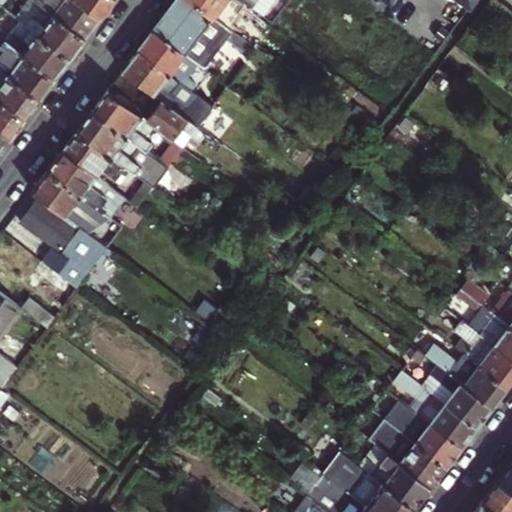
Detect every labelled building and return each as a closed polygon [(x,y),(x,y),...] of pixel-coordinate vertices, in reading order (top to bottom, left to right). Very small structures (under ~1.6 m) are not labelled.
[(43,0),(38,6),(84,40),(91,29),(99,19),(74,0),(43,0)] [(74,0),(99,19),(107,9),(113,0),(74,0)] [(183,55),(211,15),(190,0),(171,0),(164,11),(150,30),(181,53),(183,55)] [(221,0),(190,0),(211,15),(221,0)] [(221,0),(211,15),(224,25),(241,0),(221,0)] [(242,0),(255,9),(261,0),(242,0)] [(321,0),(334,10),(340,0),(321,0)] [(84,40),(38,6),(23,27),(68,60),(76,50),(84,40)] [(200,67),(229,29),(211,15),(183,55),(200,67)] [(27,48),(21,56),(53,80),(61,70),(68,60),(23,27),(18,23),(10,34),(27,48)] [(181,53),(150,30),(142,39),(135,49),(172,76),(174,72),(170,69),(181,53)] [(48,88),(53,80),(21,56),(0,39),(0,70),(7,76),(39,100),(48,88)] [(127,60),(120,70),(151,92),(156,86),(166,93),(176,79),(172,76),(135,49),(127,60)] [(0,101),(24,120),(33,108),(39,100),(7,76),(0,70),(0,101)] [(132,112),(149,124),(179,146),(195,123),(181,113),(151,92),(120,70),(114,78),(108,86),(129,102),(136,93),(141,98),(132,112)] [(191,98),(181,113),(195,123),(210,104),(190,89),(186,94),(191,98)] [(97,101),(89,111),(142,150),(148,141),(141,136),(149,124),(132,112),(104,91),(97,101)] [(19,127),(24,120),(0,101),(0,133),(9,141),(19,127)] [(142,150),(89,111),(82,120),(75,130),(130,170),(142,179),(150,185),(164,166),(142,150)] [(68,140),(61,149),(94,172),(96,174),(99,170),(120,184),(130,170),(75,130),(68,140)] [(0,153),(9,141),(0,133),(0,153)] [(89,204),(97,193),(86,184),(94,172),(61,149),(53,160),(44,171),(89,204)] [(37,181),(29,191),(62,216),(88,235),(107,217),(89,204),(44,171),(37,181)] [(86,184),(97,193),(89,204),(95,209),(107,217),(124,194),(96,174),(94,172),(86,184)] [(136,203),(150,185),(142,179),(129,197),(136,203)] [(41,263),(74,288),(104,248),(88,235),(36,197),(28,207),(17,222),(52,248),(41,263)] [(37,265),(5,241),(0,247),(0,267),(23,283),(37,265)] [(511,334),(504,329),(492,320),(457,293),(442,314),(449,319),(460,304),(477,319),(484,324),(474,338),(511,366),(511,334)] [(0,334),(18,310),(0,295),(0,334)] [(226,309),(210,297),(200,310),(216,322),(226,309)] [(504,329),(511,318),(511,299),(509,297),(492,320),(504,329)] [(29,300),(20,311),(44,329),(52,317),(29,300)] [(468,346),(460,358),(503,390),(505,387),(511,379),(511,377),(511,366),(474,338),(468,333),(449,319),(442,314),(427,334),(437,341),(442,345),(451,333),(468,346)] [(477,319),(468,333),(474,338),(484,324),(477,319)] [(503,390),(460,358),(442,345),(437,341),(428,354),(439,362),(434,369),(488,410),(495,400),(503,390)] [(0,388),(15,369),(0,358),(0,388)] [(488,410),(434,369),(424,382),(402,367),(398,373),(472,431),(480,421),(488,410)] [(472,431),(398,373),(390,384),(402,394),(396,402),(457,451),(464,441),(472,431)] [(457,451),(396,402),(380,422),(443,470),(450,460),(457,451)] [(323,412),(314,406),(302,423),(310,429),(323,412)] [(443,470),(380,422),(365,441),(373,448),(428,489),(435,479),(443,470)] [(352,467),(358,471),(411,511),(419,500),(428,489),(373,448),(365,458),(346,443),(337,455),(352,467)] [(410,511),(411,511),(358,471),(350,481),(344,476),(352,467),(337,455),(321,477),(342,494),(366,511),(410,511)] [(511,462),(508,469),(500,479),(511,488),(511,462)] [(511,511),(511,488),(500,479),(485,498),(503,511),(511,511)] [(345,511),(366,511),(342,494),(335,504),(345,511)] [(474,511),(503,511),(485,498),(478,507),(474,511)] [(322,511),(305,499),(294,511),(322,511)]
